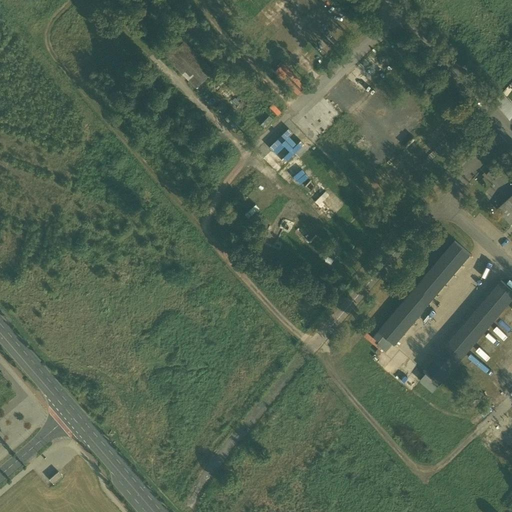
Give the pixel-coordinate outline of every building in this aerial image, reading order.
[(170,37),(167,34),(155,46),(166,57),(183,41),(174,32),(170,37)] [(212,71),(183,41),(166,57),(166,58),(195,88),(212,71)] [(507,118),(511,113),(511,103),(501,92),(491,101),(507,118)] [(344,206),(307,168),(293,182),(330,220),(344,206)] [(511,195),(497,209),(511,225),(511,195)] [(455,241),(377,332),(382,336),(393,345),(471,254),(455,241)] [(511,289),(501,280),(424,371),(440,385),(511,299),(511,289)] [(377,332),(372,338),(378,342),(382,336),(377,332)] [(172,338),(129,374),(156,407),(200,371),(172,338)] [(61,476),(58,472),(50,479),(53,483),(61,476)]
